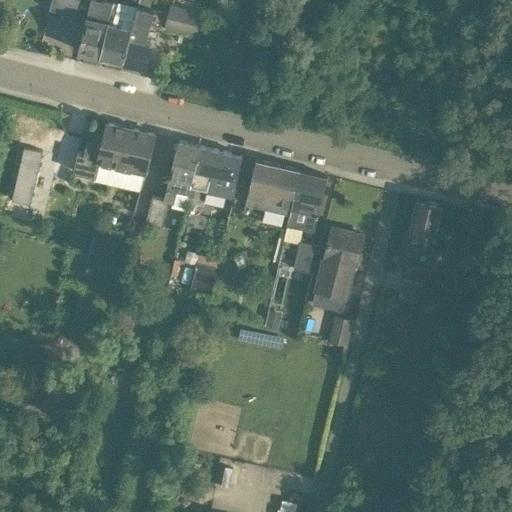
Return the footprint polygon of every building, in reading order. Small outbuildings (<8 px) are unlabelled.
[(86,18),(88,11),(102,15),(103,11),(111,13),(114,2),(104,0),(52,0),(50,11),(61,13),(61,11),(86,18)] [(123,61),(136,6),(137,4),(138,0),(104,0),(114,2),(111,13),(101,56),(123,61)] [(154,9),(137,4),(136,6),(123,61),(146,67),(151,43),(145,41),(154,9)] [(287,4),(282,31),(299,34),(304,7),(287,4)] [(200,13),(171,5),(171,7),(166,24),(195,32),(200,13)] [(101,56),(111,13),(103,11),(102,15),(88,11),(86,18),(78,51),(101,56)] [(227,72),(245,77),(252,50),(234,46),(227,72)] [(154,134),(128,128),(108,123),(103,143),(88,139),(84,154),(78,153),(73,171),(140,190),(154,134)] [(189,189),(200,145),(178,140),(164,197),(152,196),(146,225),(162,229),(168,202),(173,203),(173,205),(185,208),(190,189),(189,189)] [(189,189),(190,189),(207,191),(209,183),(223,187),(220,196),(231,199),(242,156),(200,145),(189,189)] [(24,147),(12,199),(30,203),(42,151),(24,147)] [(290,214),(301,170),(256,159),(245,205),(289,214),(290,214)] [(290,214),(289,214),(284,240),(299,243),(302,230),(313,232),(327,176),(301,170),(290,214)] [(442,205),(416,198),(401,262),(427,267),(442,205)] [(331,227),(326,246),(315,290),(349,298),(364,235),(331,227)] [(301,240),(293,268),(314,274),(322,246),(301,240)] [(211,294),(217,266),(197,261),(190,289),(211,294)] [(427,284),(402,278),(398,296),(422,302),(427,284)] [(131,333),(140,297),(124,293),(115,329),(131,333)] [(270,309),(266,325),(278,328),(282,311),(270,309)] [(77,311),(71,331),(105,338),(109,318),(77,311)] [(356,320),(355,320),(336,316),(330,341),(350,346),(356,320)]
